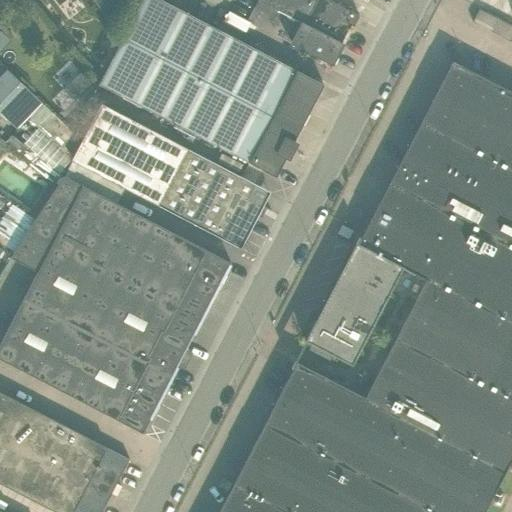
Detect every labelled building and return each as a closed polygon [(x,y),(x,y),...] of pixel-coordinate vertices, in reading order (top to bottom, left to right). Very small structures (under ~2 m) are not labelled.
[(89,0),(100,16),(116,6),(112,0),(89,0)] [(323,85),(305,76),(159,0),(142,0),(98,86),(275,177),(323,85)] [(257,0),(253,8),(266,15),(270,7),(301,23),(290,45),(333,67),(344,45),(341,43),(350,26),(350,25),(344,22),(349,11),(328,0),(257,0)] [(511,0),(474,0),(511,18),(511,0)] [(353,27),(359,16),(349,11),(344,22),(350,25),(350,26),(353,27)] [(0,50),(9,41),(0,32),(0,50)] [(485,511),(511,460),(511,93),(452,62),(360,240),(359,239),(360,238),(359,237),(304,342),(350,365),(400,267),(425,280),(364,399),(296,363),(295,364),(295,363),(295,362),(294,361),(290,368),(292,369),(292,368),(293,368),(218,511),(485,511)] [(7,71),(0,77),(0,114),(16,130),(27,119),(41,104),(7,71)] [(41,104),(27,119),(71,161),(81,142),(41,104)] [(71,161),(63,176),(116,204),(124,189),(238,248),(253,220),(260,205),(248,199),(255,185),(197,154),(100,104),(81,142),(71,161)] [(221,153),(217,161),(236,171),(241,162),(221,153)] [(201,320),(230,263),(116,204),(63,176),(28,231),(201,320)] [(172,377),(201,320),(28,231),(10,259),(36,273),(22,300),(172,377)] [(0,360),(142,434),(172,377),(22,300),(0,341),(0,360)] [(0,392),(0,483),(54,511),(101,511),(129,459),(0,392)]
